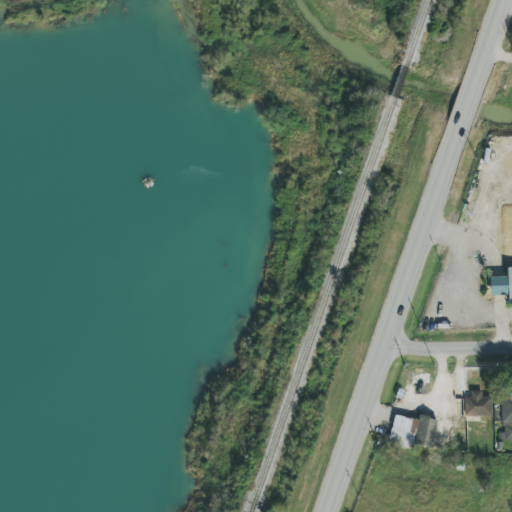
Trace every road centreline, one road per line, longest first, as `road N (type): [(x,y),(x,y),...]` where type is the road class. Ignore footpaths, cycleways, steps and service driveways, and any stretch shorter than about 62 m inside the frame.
road 1 (primary): [(329,511),(462,132)]
road 2 (residential): [(389,344),(511,344)]
